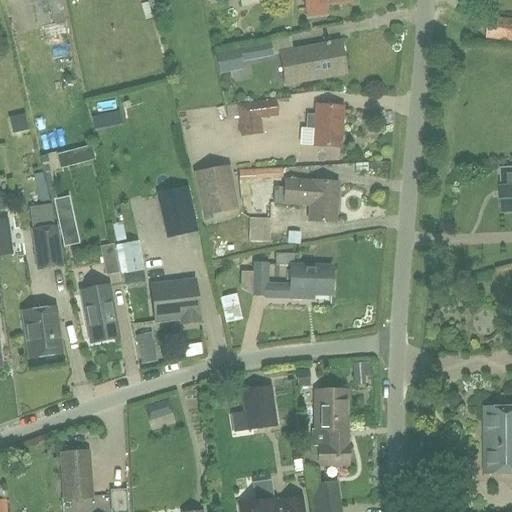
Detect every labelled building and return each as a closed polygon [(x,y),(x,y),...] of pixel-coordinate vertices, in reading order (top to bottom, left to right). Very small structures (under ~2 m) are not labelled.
[(64,22),(59,0),(30,0),(36,28),(64,22)] [(349,0),(303,0),(305,8),(306,19),(327,15),(325,5),(350,1),(349,0)] [(511,18),(487,16),(485,37),(511,39),(511,18)] [(329,43),(292,50),(279,53),(281,61),(285,84),(345,73),(339,42),(329,43)] [(270,43),(246,47),(249,60),(272,55),(272,54),(270,43)] [(219,73),(242,69),(238,49),(215,53),(219,73)] [(200,107),(219,103),(217,93),(198,97),(200,107)] [(235,104),(240,137),(262,133),(260,119),(278,116),(275,98),(235,104)] [(313,146),(340,148),(342,108),(315,106),(315,115),(306,115),(305,129),(314,129),(313,146)] [(23,115),(8,118),(11,133),(26,130),(23,115)] [(264,149),(264,138),(242,139),(242,150),(264,149)] [(67,152),(71,165),(94,159),(90,146),(67,152)] [(148,174),(176,170),(174,158),(146,162),(148,174)] [(192,172),(201,216),(203,216),(204,221),(212,219),(210,214),(238,209),(229,164),(192,172)] [(511,166),(499,167),(500,212),(511,211),(511,166)] [(281,167),(237,170),(237,181),(247,180),(247,183),(259,183),(259,179),(282,178),(281,167)] [(335,222),(338,183),(283,179),(283,187),(273,186),(272,203),(310,206),(309,220),(335,222)] [(154,194),(166,239),(179,236),(173,213),(191,208),(185,186),(154,194)] [(54,208),(57,224),(73,220),(68,197),(52,200),(54,208)] [(109,227),(134,226),(133,210),(109,211),(109,227)] [(60,266),(55,227),(31,230),(37,270),(60,266)] [(299,232),(288,232),(287,242),(298,243),(299,232)] [(95,235),(99,258),(111,256),(107,233),(95,235)] [(143,270),(138,240),(115,244),(120,274),(143,270)] [(267,297),(314,299),(314,293),(330,294),(331,266),(294,265),(294,254),(274,253),(274,265),(291,265),(290,286),(268,285),(269,264),(253,263),(252,294),(267,295),(267,297)] [(479,268),(453,276),(449,307),(448,313),(456,338),(433,345),(439,366),(448,367),(473,359),(474,350),(485,351),(489,363),(501,359),(511,360),(511,338),(488,336),(484,337),(478,319),(493,315),(495,296),(486,269),(479,268)] [(194,281),(150,286),(154,323),(180,319),(180,325),(199,322),(194,281)] [(89,343),(118,338),(108,286),(80,291),(89,343)] [(241,319),(235,293),(219,297),(224,322),(241,319)] [(54,308),(21,312),(28,359),(61,354),(54,308)] [(156,361),(153,347),(138,350),(141,364),(156,361)] [(352,364),(353,377),(363,376),(369,376),(368,363),(352,364)] [(307,386),(306,369),(295,370),(296,386),(307,386)] [(277,426),(271,385),(239,390),(242,411),(229,413),(231,432),(277,426)] [(314,390),(314,429),(309,429),(310,446),(303,446),(303,465),(318,465),(349,465),(349,448),(349,444),(349,390),(314,390)] [(147,420),(159,417),(155,404),(143,408),(147,420)] [(485,473),(511,472),(511,407),(485,407),(485,448),(485,473)] [(93,499),(89,450),(58,452),(61,501),(93,499)] [(301,471),(299,460),(292,461),(294,472),(301,471)] [(309,484),(313,511),(341,511),(336,480),(309,484)] [(127,511),(126,488),(108,490),(109,511),(127,511)] [(303,511),(302,499),(276,503),(276,500),(239,506),(240,511),(303,511)]
